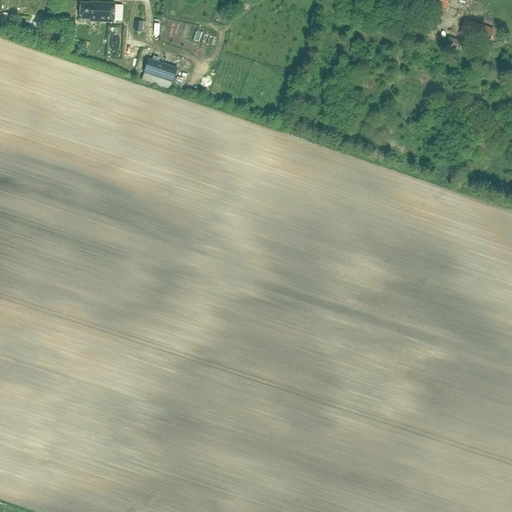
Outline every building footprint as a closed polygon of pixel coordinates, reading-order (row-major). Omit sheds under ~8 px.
[(427,0),(427,3),(432,5),(430,10),(438,13),(440,7),(447,10),(449,0),(427,0)] [(80,4),(79,20),(89,20),(89,21),(113,23),(114,5),(96,4),(96,5),(80,4)] [(465,20),(468,13),(457,9),(455,16),(465,20)] [(490,32),(460,22),(455,37),(464,40),(466,35),(487,42),(490,32)] [(457,50),(460,41),(449,37),(446,46),(457,50)] [(176,69),(148,60),(143,73),(172,83),(176,69)] [(206,93),(207,87),(188,84),(187,91),(206,93)]
